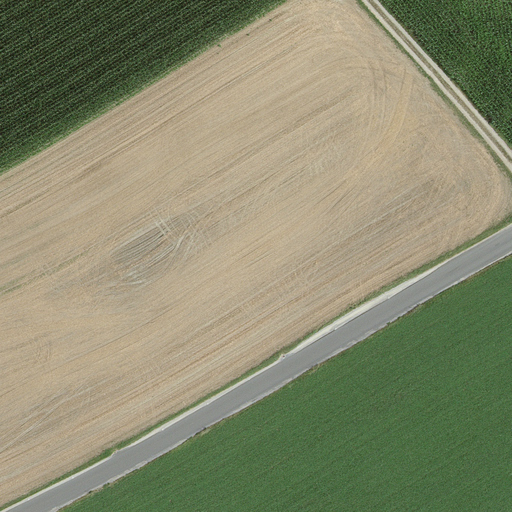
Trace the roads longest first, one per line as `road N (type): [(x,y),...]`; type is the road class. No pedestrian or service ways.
road 1 (unclassified): [(511,242),(29,511)]
road 2 (track): [(373,0),(511,163)]
